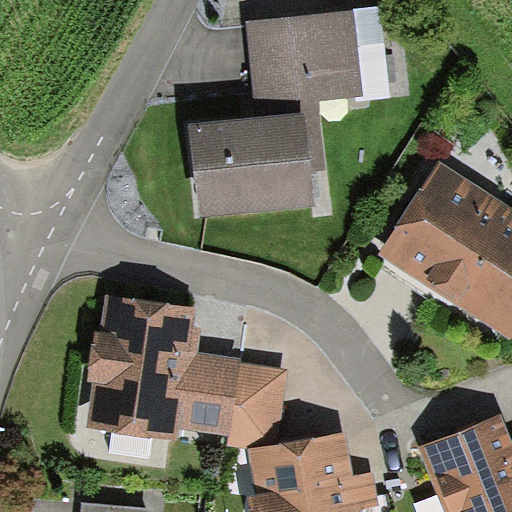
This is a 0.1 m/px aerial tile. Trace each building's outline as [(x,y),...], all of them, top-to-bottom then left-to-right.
[(355,17),(246,29),(255,126),(305,122),(310,176),(327,176),(321,108),(364,104),(355,17)] [(255,126),(192,131),(201,225),(314,214),(310,176),(305,122),(255,126)] [(511,220),(438,173),(383,257),(511,339),(511,220)] [(197,314),(105,300),(98,351),(94,352),(89,388),(95,389),(89,430),(175,443),(177,431),(225,438),(224,448),(250,452),(281,447),(290,373),(199,358),(203,331),(195,329),(197,314)] [(511,511),(511,430),(507,417),(418,450),(441,511),(511,511)] [(281,447),(250,452),(259,505),(252,507),(252,511),(359,511),(378,508),(373,476),(355,479),(347,436),(281,447)]
